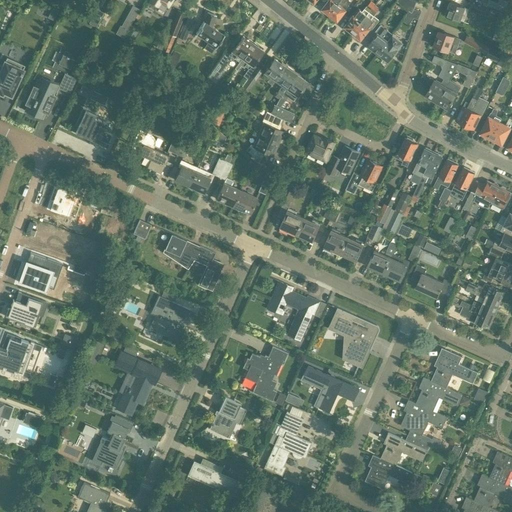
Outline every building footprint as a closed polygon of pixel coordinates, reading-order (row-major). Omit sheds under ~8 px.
[(324,13),(328,16),(340,0),(328,0),(321,9),(325,12),(324,13)] [(348,0),(340,0),(328,16),(333,20),(334,18),(337,21),(346,10),(346,9),(348,6),(351,2),(349,0),(348,0)] [(411,13),(413,11),(416,3),(408,0),(402,0),(400,4),(411,13)] [(503,14),(511,17),(511,0),(508,0),(504,11),(503,14)] [(445,15),(464,22),(469,9),(450,2),(445,15)] [(471,3),(469,9),(488,16),(490,10),(471,3)] [(133,6),(125,21),(131,24),(139,9),(133,6)] [(349,30),(352,33),(371,9),(367,6),(362,11),(358,8),(344,27),(345,27),(345,29),(347,30),(349,30)] [(97,9),(89,23),(96,27),(103,13),(97,9)] [(375,12),(371,9),(352,33),(356,36),(356,38),(358,39),(360,39),(361,40),(369,28),(371,30),(378,20),(373,16),(375,12)] [(51,10),(48,18),(54,21),(58,13),(51,10)] [(186,13),(178,10),(168,33),(176,37),(186,13)] [(190,12),(179,38),(185,40),(196,14),(190,12)] [(195,33),(208,42),(204,48),(212,53),(224,35),(212,27),(216,15),(207,12),(204,22),(203,21),(195,33)] [(503,16),(497,30),(506,33),(511,19),(503,16)] [(377,33),(368,45),(372,49),(372,50),(377,54),(391,37),(393,34),(380,25),(375,32),(377,33)] [(448,51),(455,54),(460,39),(439,31),(434,46),(448,51)] [(391,37),(377,54),(382,58),(383,57),(388,61),(401,45),(403,42),(393,34),(391,37)] [(468,34),(464,41),(486,54),(490,47),(468,34)] [(225,54),(208,77),(215,83),(223,72),(222,71),(230,59),(233,61),(234,59),(239,62),(242,58),(253,42),(249,39),(247,39),(243,36),(229,55),(226,52),(225,54)] [(239,62),(238,64),(244,68),(245,66),(249,69),(244,76),(247,78),(250,75),(256,67),(252,64),(262,50),(258,47),(258,45),(253,42),(242,58),(239,62)] [(502,45),(500,51),(509,55),(511,48),(502,45)] [(486,57),(497,62),(501,53),(490,48),(486,57)] [(500,58),(509,63),(511,57),(503,53),(500,58)] [(58,64),(71,68),(75,58),(62,54),(58,64)] [(445,87),(449,81),(457,64),(434,55),(432,61),(443,66),(438,76),(444,79),(441,84),(445,87)] [(0,93),(2,94),(3,92),(11,96),(21,74),(21,75),(22,72),(25,66),(7,57),(3,66),(0,64),(0,93)] [(264,72),(270,76),(275,80),(285,66),(274,59),(264,72)] [(250,75),(250,76),(256,80),(263,71),(257,66),(256,67),(250,75)] [(287,88),(296,74),(292,71),(293,70),(288,67),(287,68),(285,66),(275,80),(282,85),(279,90),(283,93),(287,88)] [(477,72),(476,71),(471,70),(470,69),(463,84),(470,87),(477,72)] [(69,93),(70,94),(76,79),(65,74),(57,93),(60,88),(69,93)] [(288,96),(293,100),(306,81),(296,74),(287,88),(283,93),(288,96)] [(275,80),(270,76),(266,81),(271,85),(275,80)] [(503,77),(496,92),(502,95),(504,94),(510,82),(509,80),(503,77)] [(33,85),(24,103),(29,105),(27,111),(41,117),(43,112),(48,114),(57,96),(52,94),(56,84),(42,78),(40,81),(38,80),(35,86),(33,85)] [(432,99),(437,102),(445,87),(441,84),(434,80),(425,95),(427,96),(432,99)] [(457,93),(445,87),(437,102),(448,108),(457,93)] [(279,90),(275,96),(279,99),(283,93),(279,90)] [(94,91),(90,99),(104,105),(108,97),(94,91)] [(283,93),(279,99),(275,106),(274,105),(271,112),(274,114),(289,121),(292,113),(280,108),(284,102),(288,96),(283,93)] [(460,124),(464,126),(477,99),(472,97),(469,103),(465,101),(463,106),(456,120),(460,122),(460,124)] [(474,129),(481,115),(484,110),(479,108),(482,102),(477,99),(464,126),(468,128),(470,127),(474,129)] [(215,108),(209,120),(219,125),(225,113),(215,108)] [(501,118),(496,115),(498,110),(494,108),(491,113),(491,112),(480,132),(484,135),(484,136),(490,139),(501,118)] [(96,115),(85,110),(75,132),(107,147),(112,135),(103,131),(107,123),(95,118),(96,115)] [(263,123),(258,135),(279,144),(284,132),(279,130),(280,127),(279,125),(282,118),(266,111),(262,121),(263,123)] [(501,118),(490,139),(497,143),(497,141),(502,144),(511,123),(511,117),(510,116),(505,125),(500,122),(501,118)] [(152,140),(148,136),(146,135),(147,133),(139,129),(134,140),(137,142),(134,148),(140,150),(138,154),(150,159),(147,167),(161,173),(169,155),(151,147),(152,145),(152,140)] [(73,136),(73,138),(67,135),(63,144),(83,153),(88,143),(73,136)] [(273,156),(279,144),(258,135),(253,146),(251,145),(246,150),(252,155),(250,157),(263,169),(263,168),(262,167),(266,158),(265,157),(267,153),(273,156)] [(324,140),(314,135),(306,152),(326,161),(335,142),(325,137),(324,140)] [(173,138),(168,151),(177,155),(182,142),(173,138)] [(406,138),(399,153),(397,152),(394,157),(403,161),(402,163),(407,166),(417,144),(412,142),(413,140),(411,139),(410,141),(406,138)] [(190,145),(182,142),(177,155),(184,158),(190,145)] [(337,176),(340,170),(348,174),(358,153),(345,147),(339,158),(334,155),(326,172),(335,176),(335,175),(337,176)] [(422,176),(433,152),(432,152),(432,150),(428,148),(427,149),(425,148),(413,172),(418,174),(422,176)] [(434,153),(433,152),(422,176),(427,178),(428,175),(432,177),(442,157),(438,155),(439,154),(434,151),(434,153)] [(214,173),(214,174),(214,175),(219,177),(226,161),(229,163),(232,157),(221,153),(213,172),(214,173)] [(446,159),(439,175),(433,186),(438,188),(440,182),(448,186),(455,170),(458,165),(457,164),(457,163),(452,160),(451,162),(446,159)] [(195,171),(188,167),(189,164),(181,160),(177,170),(179,171),(175,180),(189,186),(195,171)] [(372,161),(369,160),(366,167),(364,167),(361,175),(354,172),(346,190),(354,194),(358,185),(374,192),(379,183),(376,181),(379,174),(377,173),(381,166),(378,164),(378,163),(373,160),(372,161)] [(229,163),(226,161),(219,177),(225,180),(226,178),(233,164),(229,163)] [(209,186),(214,175),(214,174),(204,170),(204,171),(196,167),(195,171),(189,186),(203,192),(206,185),(209,186)] [(464,168),(462,167),(451,190),(463,196),(474,173),(469,170),(469,169),(464,167),(464,168)] [(260,176),(264,178),(259,191),(265,194),(272,177),(263,169),(260,176)] [(427,178),(422,176),(412,196),(411,199),(417,202),(426,183),(425,182),(427,178)] [(233,180),(226,178),(225,180),(224,183),(223,183),(216,198),(233,206),(240,190),(231,187),(233,182),(233,180)] [(57,179),(46,207),(76,218),(80,206),(75,204),(79,193),(77,192),(79,187),(57,179)] [(483,184),(482,185),(477,194),(471,191),(467,199),(463,207),(469,211),(474,201),(476,202),(477,203),(479,205),(481,206),(483,207),(485,207),(486,207),(488,208),(491,202),(492,200),(492,201),(493,198),(494,196),(493,196),(495,193),(496,194),(497,191),(496,191),(497,189),(498,186),(497,184),(495,182),(492,183),(488,181),(487,181),(486,180),(484,184),(483,184)] [(298,188),(292,185),(286,199),(292,201),(298,188)] [(492,201),(492,200),(491,202),(504,209),(510,198),(509,197),(511,193),(510,193),(510,192),(505,190),(505,188),(502,186),(500,187),(498,186),(497,189),(496,191),(497,191),(496,194),(495,193),(493,196),(494,196),(493,198),(492,201)] [(391,207),(399,190),(392,187),(384,204),(391,207)] [(446,201),(451,190),(445,187),(439,198),(446,201)] [(240,190),(233,206),(249,213),(256,198),(240,190)] [(382,227),(379,226),(373,240),(379,243),(385,229),(395,234),(411,199),(412,196),(403,192),(394,210),(391,208),(383,228),(382,227)] [(323,217),(329,219),(336,206),(330,203),(323,217)] [(341,208),(336,206),(329,219),(335,222),(341,208)] [(507,218),(500,231),(505,233),(511,236),(511,235),(511,207),(510,212),(507,218)] [(288,230),(296,234),(304,217),(296,214),(297,212),(288,208),(280,227),(279,229),(287,232),(288,230)] [(128,216),(127,218),(118,215),(112,233),(111,233),(111,234),(121,237),(128,216)] [(312,221),(304,217),(296,234),(311,241),(313,242),(315,236),(321,222),(313,219),(312,221)] [(145,238),(151,225),(139,220),(134,233),(145,238)] [(367,237),(373,240),(379,226),(375,225),(373,223),(367,237)] [(412,229),(402,224),(398,232),(408,237),(412,229)] [(341,231),(332,227),(323,246),(324,246),(323,248),(331,252),(332,250),(340,254),(348,236),(340,233),(341,231)] [(511,235),(511,236),(505,233),(501,240),(496,238),(495,242),(487,238),(484,243),(492,247),(503,252),(505,252),(506,248),(511,250),(511,235)] [(205,289),(206,286),(212,289),(215,283),(214,282),(221,265),(212,260),(215,253),(200,246),(198,249),(189,245),(190,242),(171,234),(163,253),(187,269),(193,260),(205,266),(197,285),(205,289)] [(420,234),(416,244),(423,247),(428,238),(420,234)] [(356,240),(348,236),(340,254),(356,261),(365,242),(357,238),(356,240)] [(384,273),(396,245),(390,242),(385,254),(375,249),(367,266),(384,273)] [(424,248),(438,255),(441,249),(427,242),(424,248)] [(409,261),(401,258),(400,260),(392,257),(397,245),(396,245),(384,273),(400,280),(409,261)] [(421,248),(414,245),(408,259),(415,262),(421,248)] [(503,252),(492,247),(489,254),(496,257),(492,266),(511,275),(511,274),(511,263),(501,259),(503,252)] [(18,281),(18,282),(46,292),(47,291),(44,290),(50,273),(56,276),(61,264),(62,265),(62,264),(30,252),(30,253),(34,255),(30,265),(28,264),(21,282),(18,281)] [(418,282),(416,287),(437,297),(440,291),(445,293),(448,285),(422,273),(424,267),(417,264),(411,279),(418,282)] [(75,265),(73,270),(72,271),(84,275),(84,274),(85,269),(75,265)] [(449,284),(457,287),(459,282),(461,278),(464,270),(457,266),(449,284)] [(511,275),(492,266),(488,275),(493,278),(508,284),(511,275)] [(491,282),(493,278),(488,275),(485,273),(483,278),(491,282)] [(469,281),(469,282),(467,285),(501,300),(503,296),(502,295),(503,292),(484,283),(483,287),(477,284),(469,281)] [(311,314),(313,315),(319,301),(307,296),(306,298),(291,291),(292,287),(281,282),(277,291),(275,290),(267,308),(282,314),(285,306),(284,305),(285,303),(298,309),(287,335),(299,340),(311,314)] [(475,299),(483,303),(482,304),(495,310),(498,304),(499,305),(501,300),(467,285),(465,290),(477,295),(475,299)] [(35,327),(42,308),(45,310),(48,302),(19,292),(15,301),(12,309),(8,308),(5,317),(16,321),(18,317),(25,320),(23,323),(33,327),(33,326),(35,327)] [(118,297),(111,293),(104,310),(111,314),(118,297)] [(190,310),(159,296),(151,313),(159,317),(155,326),(165,330),(163,333),(177,339),(183,326),(181,325),(183,320),(185,321),(190,310)] [(472,306),(462,301),(460,305),(463,307),(493,319),(494,315),(493,315),(495,310),(482,304),(482,305),(474,301),(472,306)] [(321,302),(315,315),(321,318),(323,313),(327,305),(327,304),(321,302)] [(347,336),(345,356),(346,356),(346,357),(346,358),(358,363),(354,373),(355,373),(366,348),(369,350),(375,336),(376,337),(378,331),(379,330),(379,329),(379,328),(378,327),(378,326),(377,326),(377,325),(376,325),(332,305),(331,306),(339,309),(331,327),(345,333),(346,333),(346,334),(346,335),(347,335),(347,336)] [(491,324),(493,319),(463,307),(461,314),(469,317),(469,319),(488,328),(490,323),(491,324)] [(4,369),(13,373),(14,371),(17,372),(22,373),(31,348),(32,348),(34,343),(31,342),(31,343),(8,334),(4,345),(3,345),(2,346),(7,348),(6,350),(0,348),(0,365),(5,367),(4,369)] [(99,355),(104,344),(97,341),(92,352),(99,355)] [(256,382),(254,386),(252,391),(272,400),(276,391),(272,389),(276,381),(272,380),(274,375),(276,375),(282,361),(283,361),(287,353),(272,346),(268,356),(265,355),(263,358),(252,352),(249,358),(247,358),(242,367),(248,370),(244,377),(256,382)] [(473,383),(478,372),(459,364),(462,356),(442,347),(441,348),(442,348),(436,362),(439,364),(431,380),(431,381),(446,387),(452,373),(473,383)] [(121,352),(116,363),(134,371),(133,373),(136,374),(131,387),(129,387),(127,392),(128,392),(127,394),(124,392),(117,407),(130,413),(136,400),(138,400),(142,402),(143,400),(150,385),(147,384),(149,380),(153,382),(159,369),(138,360),(121,352)] [(353,400),(358,388),(308,366),(302,380),(311,384),(312,382),(324,388),(320,398),(318,397),(315,405),(328,411),(336,393),(353,400)] [(484,379),(491,381),(494,369),(487,367),(484,379)] [(57,376),(50,373),(46,384),(53,386),(57,376)] [(416,403),(431,410),(437,396),(458,405),(463,395),(446,387),(431,381),(431,380),(423,377),(420,384),(423,386),(416,402),(416,403)] [(478,387),(475,397),(484,400),(487,390),(478,387)] [(280,393),(276,403),(281,405),(286,395),(280,393)] [(302,400),(289,394),(286,400),(299,406),(302,400)] [(471,399),(463,396),(460,403),(463,405),(469,403),(471,399)] [(240,404),(225,397),(218,411),(219,412),(218,415),(216,414),(209,428),(216,431),(215,432),(227,437),(234,422),(239,424),(245,410),(239,407),(240,404)] [(83,408),(85,402),(77,399),(74,404),(83,408)] [(408,435),(430,445),(433,439),(432,439),(422,434),(428,421),(443,427),(448,417),(431,410),(416,403),(416,402),(408,399),(408,400),(405,407),(408,408),(401,425),(400,425),(410,430),(408,435)] [(0,424),(3,415),(9,417),(11,411),(12,411),(13,408),(2,404),(2,403),(0,402),(0,424)] [(278,435),(264,468),(282,476),(285,467),(283,466),(290,451),(292,452),(293,454),(294,456),(296,458),(298,458),(301,458),(302,456),(305,457),(311,442),(292,434),(296,425),(300,426),(303,419),(287,412),(281,425),(275,423),(271,432),(277,435),(278,435)] [(35,415),(35,416),(32,425),(36,426),(36,427),(40,417),(35,415)] [(102,437),(91,461),(100,465),(102,462),(115,468),(119,460),(122,451),(118,450),(121,443),(126,432),(128,429),(120,425),(122,420),(114,416),(111,415),(109,420),(112,421),(107,432),(113,434),(110,441),(102,437)] [(395,464),(396,464),(401,451),(423,460),(430,445),(408,435),(405,440),(388,432),(388,433),(385,440),(388,441),(381,458),(395,464)] [(433,437),(432,439),(433,439),(430,445),(437,448),(440,440),(433,437)] [(462,448),(454,445),(451,452),(458,456),(462,448)] [(511,457),(497,451),(494,458),(497,460),(489,477),(505,484),(511,470),(511,469),(511,457)] [(365,480),(381,488),(381,487),(380,487),(387,472),(407,482),(412,471),(396,464),(395,464),(381,458),(373,454),(372,455),(373,455),(370,462),(373,463),(365,480)] [(194,461),(187,475),(236,497),(242,482),(194,461)] [(443,468),(438,480),(445,484),(450,471),(443,468)] [(511,487),(505,484),(489,477),(482,473),(481,474),(482,474),(479,481),(482,482),(474,500),(489,507),(496,492),(505,497),(504,500),(511,503),(511,487)] [(106,511),(107,510),(103,508),(110,493),(84,482),(77,497),(92,504),(88,511),(106,511)] [(433,482),(429,492),(440,497),(444,487),(433,482)] [(270,511),(278,494),(262,487),(251,511),(270,511)] [(501,511),(489,507),(474,500),(466,496),(466,497),(463,504),(466,505),(463,511),(501,511)]
